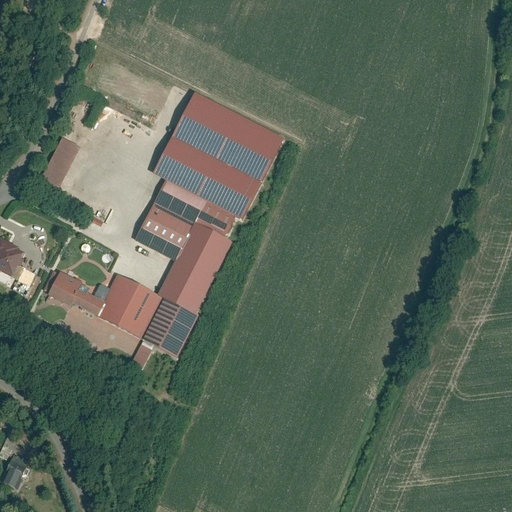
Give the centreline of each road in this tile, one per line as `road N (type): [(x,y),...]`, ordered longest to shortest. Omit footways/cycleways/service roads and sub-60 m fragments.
road 1 (unknown): [(0,287),(94,338),(68,472)]
road 2 (track): [(96,0),(65,85),(0,201)]
road 3 (residential): [(85,511),(48,428),(25,392),(0,373)]
